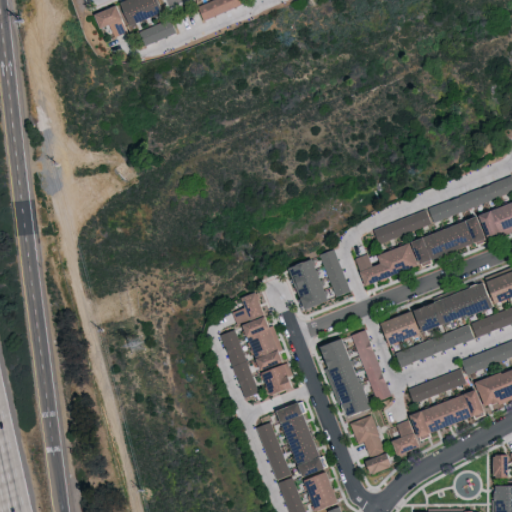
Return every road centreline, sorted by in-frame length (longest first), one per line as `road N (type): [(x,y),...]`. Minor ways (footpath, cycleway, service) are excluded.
road 1 (residential): [(384,509),(364,499),(299,344),(511,253)]
road 2 (motorway): [(62,453),(11,76)]
road 3 (residential): [(381,511),(412,477),(511,423)]
